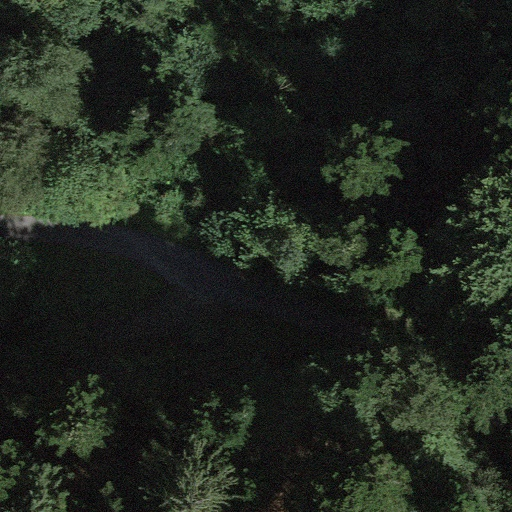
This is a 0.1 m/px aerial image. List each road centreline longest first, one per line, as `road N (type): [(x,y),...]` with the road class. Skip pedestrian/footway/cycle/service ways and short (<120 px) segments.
road 1 (track): [(0,224),(94,229),(161,243),(291,296)]
road 2 (track): [(511,414),(291,296)]
road 3 (track): [(219,263),(169,302),(122,323),(0,340)]
